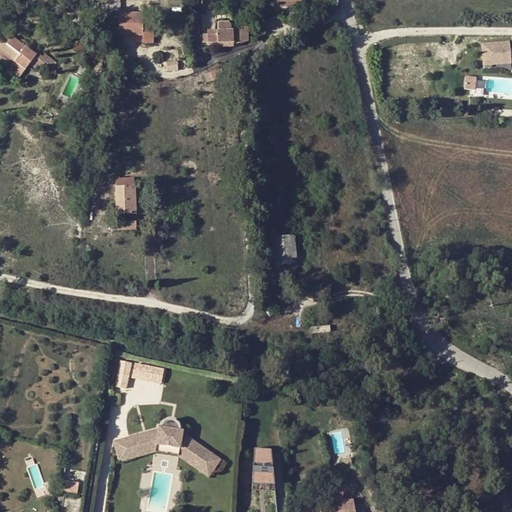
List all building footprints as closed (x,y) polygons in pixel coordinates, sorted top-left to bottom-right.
[(143,13),(120,13),(120,0),(106,0),(106,13),(119,14),(119,35),(128,35),(143,35),(142,42),(154,42),(154,24),(143,24),(143,13)] [(282,19),(278,0),(273,0),(277,20),(282,19)] [(301,0),(278,0),(282,19),(304,16),(301,0)] [(217,22),(218,30),(230,30),(230,25),(227,22),(217,22)] [(233,45),(248,41),(248,40),(248,32),(248,29),(233,33),(233,30),(230,30),(218,30),(218,35),(218,43),(218,47),(233,47),(233,45)] [(214,35),(208,36),(203,36),(203,44),(218,43),(218,35),(214,35)] [(0,51),(14,62),(25,71),(31,64),(38,69),(41,70),(43,68),(49,73),(56,64),(45,56),(43,58),(38,54),(37,56),(12,37),(6,45),(0,40),(0,51)] [(511,49),(511,45),(485,45),(486,64),(511,63),(511,57),(511,56),(511,49)] [(0,51),(0,56),(12,65),(14,62),(0,51)] [(167,71),(178,70),(177,61),(166,62),(167,71)] [(22,75),(25,71),(14,62),(12,65),(11,66),(22,75)] [(207,82),(223,77),(221,70),(204,74),(207,82)] [(478,90),(479,77),(469,76),(468,89),(478,90)] [(115,187),(134,186),(134,176),(115,177),(115,187)] [(117,215),(136,214),(134,186),(115,187),(117,215)] [(117,222),(118,230),(136,228),(136,221),(117,222)] [(295,258),(294,235),(271,237),(274,260),(295,258)] [(295,258),(274,260),(274,267),(296,265),(295,258)] [(288,332),(287,307),(276,307),(277,333),(288,332)] [(404,357),(405,346),(395,345),(394,355),(404,357)] [(217,465),(220,459),(182,432),(183,426),(179,425),(179,423),(179,420),(177,418),(173,416),(170,416),(167,416),(165,418),(163,422),(158,422),(158,428),(112,442),(117,455),(156,443),(180,446),(213,469),(217,465)] [(333,453),(352,451),(351,428),(332,430),(333,453)] [(156,443),(117,455),(118,461),(155,449),(178,453),(210,475),(213,469),(180,446),(156,443)] [(263,511),(276,511),(270,450),(253,449),(251,483),(260,484),(263,511)] [(77,495),(79,484),(64,481),(62,492),(77,495)] [(354,511),(353,499),(319,503),(320,511),(354,511)]
